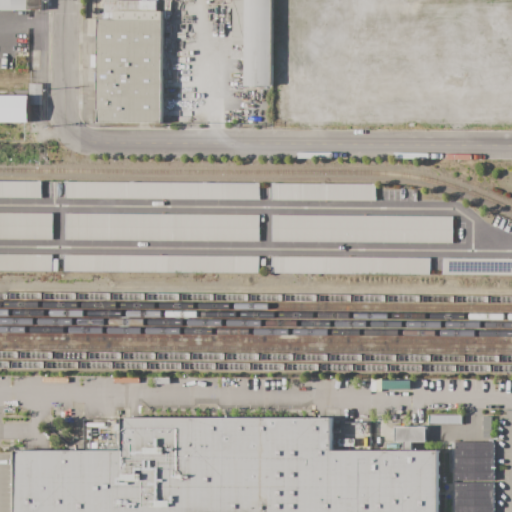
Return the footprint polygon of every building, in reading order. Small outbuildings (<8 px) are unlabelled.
[(42,0),(42,11),(0,10),(0,0),(42,0)] [(115,11),(115,13),(105,13),(105,0),(157,0),(157,11),(115,11)] [(272,0),(272,86),(244,86),(244,46),(233,46),(233,0),(272,0)] [(163,20),(115,19),(115,13),(115,11),(157,11),(163,11),(163,20)] [(162,123),(97,123),(98,68),(91,68),(91,55),(98,55),(98,19),(115,19),(163,20),(162,123)] [(30,96),(29,96),(29,84),(31,84),(43,84),(43,105),(30,105),(30,96)] [(30,122),(0,122),(0,96),(29,96),(30,96),(30,105),(30,122)] [(0,181),(41,182),(40,198),(0,197),(0,181)] [(64,182),(259,183),(259,200),(64,198),(64,182)] [(272,183),(375,184),(375,201),(271,200),(272,183)] [(0,212),(52,213),(52,239),(0,238),(0,212)] [(259,215),(259,242),(64,240),(64,213),(259,215)] [(453,216),(452,243),(271,242),(271,215),(453,216)] [(0,253),(52,254),(52,272),(0,271),(0,253)] [(64,255),(259,256),(258,274),(63,272),(64,255)] [(271,256),(430,258),(430,275),(270,273),(271,256)] [(442,258),(511,258),(511,274),(442,274),(442,258)] [(461,415),(461,424),(429,424),(429,415),(461,415)] [(15,511),(15,450),(20,450),(122,450),(122,417),(331,417),(331,452),(439,451),(439,511),(15,511)] [(491,417),(491,430),(483,430),(483,417),(491,417)] [(426,427),(426,442),(412,442),(412,450),(404,450),(404,442),(395,442),(395,426),(426,427)] [(493,511),(492,442),(452,443),(453,511),(493,511)]
